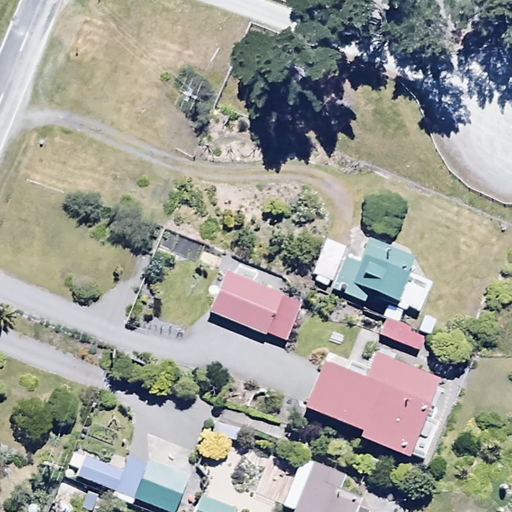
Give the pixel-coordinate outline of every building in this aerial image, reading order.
[(394,297),(391,305),(411,313),(414,305),(423,308),(433,282),(411,273),(416,259),(372,242),(367,254),(328,239),(316,271),(337,279),(333,289),(366,302),(371,289),(394,297)] [(286,343),(303,303),(256,284),(260,273),(235,262),(214,313),(286,343)] [(387,324),(382,340),(423,353),(428,336),(387,324)] [(442,379),(379,354),(369,379),(328,363),(310,408),(367,431),(365,437),(412,455),(442,379)] [(114,456),(111,465),(84,454),(76,475),(117,492),(113,500),(134,509),(137,501),(143,503),(144,502),(169,511),(177,511),(192,476),(153,460),(151,465),(129,455),(127,461),(114,456)] [(347,475),(304,458),(285,507),(298,511),(297,511),(358,511),(362,503),(339,495),(347,475)] [(237,511),(240,508),(204,493),(195,511),(237,511)]
